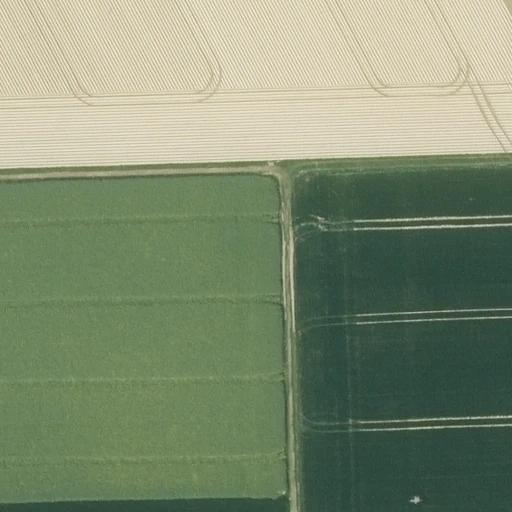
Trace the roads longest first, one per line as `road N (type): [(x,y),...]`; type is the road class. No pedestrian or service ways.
road 1 (track): [(0,191),(511,173)]
road 2 (track): [(301,182),(306,511)]
